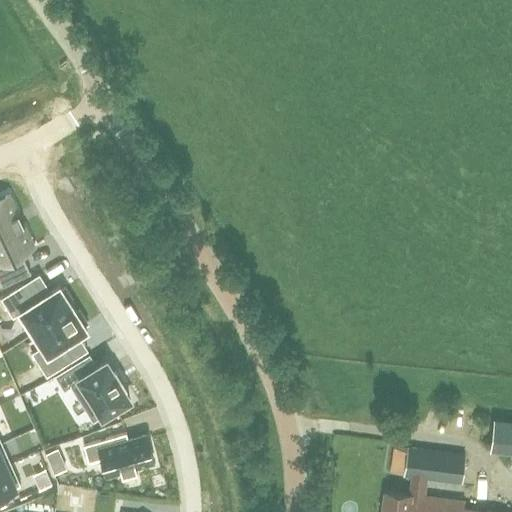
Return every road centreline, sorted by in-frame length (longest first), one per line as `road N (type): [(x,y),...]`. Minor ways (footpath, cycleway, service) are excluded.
road 1 (tertiary): [(297,511),(290,425),(263,356),(103,97)]
road 2 (residential): [(191,511),(170,407),(18,151)]
